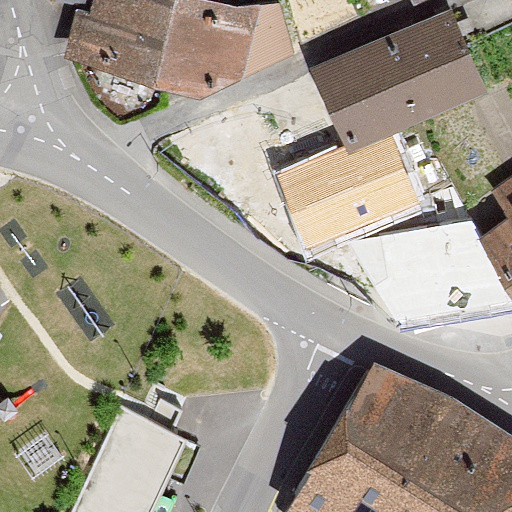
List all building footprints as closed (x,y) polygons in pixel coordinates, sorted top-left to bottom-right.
[(76,0),(65,52),(194,85),(285,44),(278,2),(233,2),(226,0),(76,0)] [(317,74),(346,143),(388,126),(487,85),(458,15),(317,74)] [(416,194),(388,126),(346,143),(276,173),(304,241),(416,194)] [(511,208),(511,209),(475,236),(511,288),(511,175),(496,186),(511,208)] [(458,207),(336,231),(392,321),(421,319),(427,333),(511,321),(511,288),(475,236),(458,207)] [(326,431),(455,511),(493,511),(511,481),(511,449),(359,372),(326,431)] [(149,511),(187,435),(121,403),(68,511),(149,511)] [(455,511),(326,431),(289,500),(307,511),(455,511)]
